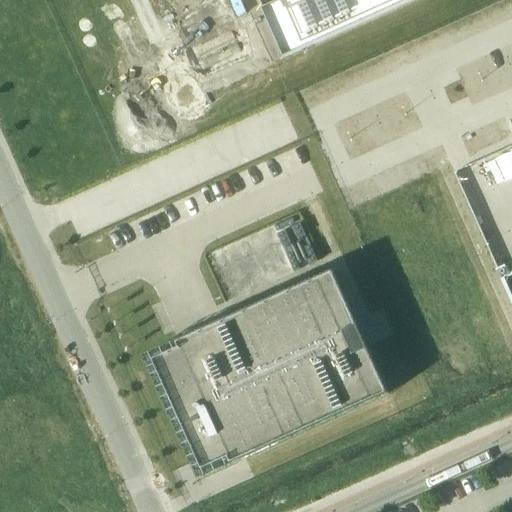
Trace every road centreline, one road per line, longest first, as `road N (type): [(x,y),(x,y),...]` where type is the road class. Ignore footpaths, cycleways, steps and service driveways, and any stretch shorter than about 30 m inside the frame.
road 1 (unclassified): [(152,511),(0,169)]
road 2 (unclassified): [(511,445),(361,511)]
